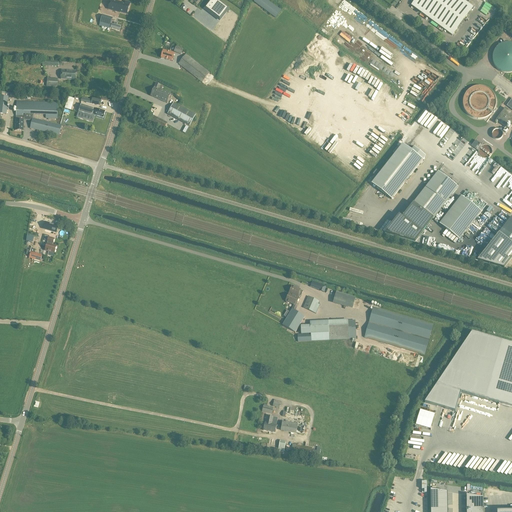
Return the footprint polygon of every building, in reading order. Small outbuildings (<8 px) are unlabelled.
[(89,0),(87,10),(90,11),(85,33),(94,35),(101,0),(89,0)] [(110,0),(107,10),(120,14),(120,13),(127,15),(130,4),(126,3),(125,5),(122,4),(123,0),(118,0),(117,2),(110,0)] [(220,21),(229,9),(217,0),(211,0),(204,9),(220,21)] [(277,12),(261,0),(252,0),(274,16),(277,12)] [(416,0),(412,6),(453,36),(474,8),(463,0),(416,0)] [(108,26),(110,17),(100,14),(98,24),(108,26)] [(415,70),(358,30),(340,56),(388,90),(383,97),(392,103),(415,70)] [(177,46),(174,52),(181,55),(181,54),(184,55),(186,50),(177,46)] [(163,50),(161,58),(173,62),(175,54),(163,50)] [(186,54),(178,64),(202,83),(210,73),(186,54)] [(61,71),(61,80),(76,81),(76,72),(61,71)] [(47,78),(47,86),(57,87),(58,79),(47,78)] [(156,83),(150,97),(167,104),(171,94),(159,89),(159,88),(162,90),(163,87),(156,83)] [(0,96),(0,113),(7,114),(8,97),(0,96)] [(16,102),(15,131),(24,131),(24,120),(25,120),(25,115),(48,115),(48,119),(58,119),(58,103),(16,102)] [(174,103),(168,114),(190,126),(196,115),(174,103)] [(81,104),(78,113),(92,118),(93,116),(103,119),(105,112),(81,104)] [(511,113),(505,108),(496,120),(509,130),(511,125),(511,113)] [(153,117),(149,123),(163,130),(166,124),(153,117)] [(32,119),(30,129),(60,136),(62,126),(32,119)] [(495,127),(489,132),(495,138),(500,132),(495,127)] [(476,141),(472,146),(476,150),(480,144),(476,141)] [(402,144),(371,184),(392,200),(423,159),(426,156),(414,147),(411,151),(402,144)] [(438,172),(402,218),(422,234),(458,188),(438,172)] [(461,197),(439,225),(459,240),(481,212),(461,197)] [(511,217),(477,260),(504,268),(511,257),(511,217)] [(48,244),(46,251),(55,253),(57,246),(52,245),(53,243),(53,244),(54,239),(49,238),(48,242),(48,244)] [(31,252),(29,258),(41,262),(42,256),(31,252)] [(292,287),(289,294),(299,298),(300,297),(301,297),(303,291),(292,287)] [(355,298),(336,292),(333,302),(352,308),(355,298)] [(296,306),(299,298),(289,294),(285,302),(293,305),(291,310),(292,310),(295,312),(296,312),(298,307),(296,306)] [(308,297),(303,308),(316,314),(320,305),(318,305),(319,302),(308,297)] [(424,355),(433,325),(373,307),(365,338),(424,355)] [(305,317),(296,312),(295,312),(292,310),(282,325),(295,333),(305,317)] [(356,339),(355,321),(348,321),(349,339),(356,339)] [(330,341),(328,322),(310,323),(310,326),(301,327),(301,334),(298,335),(298,343),(330,341)] [(511,344),(502,341),(495,366),(486,363),(476,397),(511,407),(511,344)] [(267,400),(266,406),(279,409),(281,402),(275,400),(274,402),(267,400)] [(263,405),(262,412),(272,414),(273,408),(263,405)] [(284,409),(282,417),(304,421),(305,416),(295,414),(295,411),(284,409)] [(267,416),(263,431),(275,433),(277,425),(272,424),(274,417),(267,416)] [(282,422),(280,431),(296,434),(297,425),(291,423),(291,421),(287,421),(287,423),(282,422)] [(279,449),(267,447),(266,452),(284,455),(286,442),(280,441),(279,449)] [(292,445),(291,454),(311,458),(312,448),(292,445)] [(317,451),(313,451),(312,455),(316,455),(315,460),(319,460),(320,448),(317,448),(317,451)] [(448,509),(447,492),(430,490),(431,510),(448,509)] [(483,495),(466,495),(466,509),(483,509),(483,495)]
